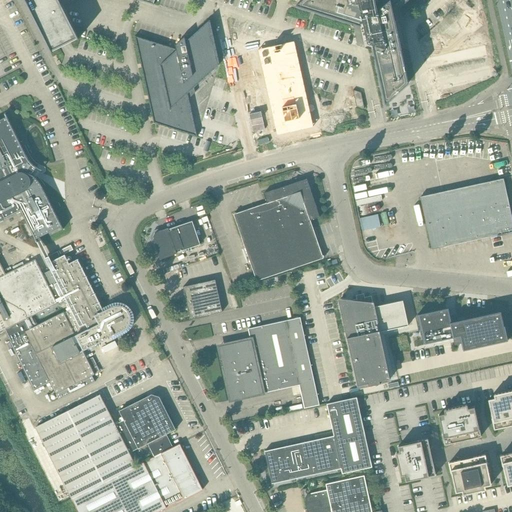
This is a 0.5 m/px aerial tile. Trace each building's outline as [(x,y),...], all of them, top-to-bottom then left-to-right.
[(52,51),(77,38),(78,39),(79,39),(59,0),(24,0),(52,53),(52,52),(52,51)] [(301,0),(296,5),(363,26),(367,43),(372,45),(385,104),(403,88),(408,83),(398,37),(403,38),(399,19),(395,22),(393,13),(408,0),(377,0),(378,0),(375,1),(375,0),(301,0)] [(135,36),(145,83),(154,123),(197,136),(188,93),(219,64),(210,19),(185,42),(184,37),(175,45),(176,49),(135,36)] [(294,41),(257,49),(277,135),(314,127),(310,112),(311,112),(312,112),(312,111),(313,111),(313,110),(314,110),(314,109),(314,108),(314,107),(314,106),(313,106),(313,105),(312,105),(311,105),(311,104),(310,104),(309,105),(294,41)] [(356,106),(364,108),(361,92),(353,90),(356,106)] [(0,220),(21,210),(36,242),(37,242),(36,239),(39,237),(40,240),(41,240),(40,237),(61,226),(62,229),(63,229),(43,190),(42,187),(39,182),(36,178),(31,175),(32,173),(34,175),(37,170),(35,169),(36,168),(38,169),(38,168),(34,165),(30,161),(27,157),(5,113),(4,113),(6,117),(0,119),(0,220)] [(310,185),(308,184),(307,179),(301,180),(295,177),(292,183),(263,193),(266,203),(233,214),(256,281),(323,258),(323,257),(324,257),(324,256),(323,255),(322,254),(310,220),(320,217),(309,187),(310,185)] [(511,231),(511,218),(503,179),(420,197),(432,249),(511,231)] [(363,217),(364,229),(382,227),(381,214),(363,217)] [(160,259),(177,253),(176,252),(200,244),(192,221),(168,229),(168,228),(159,231),(158,229),(153,231),(150,237),(152,242),(154,241),(160,259)] [(0,332),(5,330),(10,341),(9,341),(34,391),(44,385),(50,382),(59,400),(89,385),(95,382),(92,376),(95,374),(91,367),(96,365),(93,357),(88,360),(83,351),(100,342),(106,355),(117,349),(111,337),(123,331),(124,330),(125,329),(126,329),(127,328),(128,327),(129,326),(129,325),(130,324),(130,323),(131,322),(131,321),(131,320),(131,318),(131,317),(131,316),(131,315),(130,314),(130,313),(129,312),(129,311),(128,310),(127,309),(126,308),(125,307),(124,307),(123,306),(122,306),(121,305),(120,305),(119,305),(118,305),(117,305),(115,305),(114,305),(113,305),(112,306),(111,306),(103,310),(77,259),(69,263),(64,254),(73,250),(71,245),(49,256),(45,258),(48,264),(51,262),(59,278),(56,279),(51,270),(43,274),(35,259),(33,260),(15,269),(5,274),(0,262),(0,332)] [(190,319),(222,312),(215,280),(183,287),(186,300),(184,301),(183,302),(183,305),(185,306),(187,306),(190,319)] [(380,332),(408,326),(402,301),(374,307),(373,302),(340,299),(341,302),(339,302),(357,386),(368,383),(368,386),(380,383),(379,381),(390,378),(380,332)] [(448,308),(417,315),(421,330),(421,329),(425,344),(460,336),(463,350),(508,340),(504,326),(500,311),(458,320),(451,322),(450,315),(448,308)] [(230,400),(299,385),(304,408),(319,405),(300,317),(248,329),(250,339),(235,343),(237,353),(221,357),(230,400)] [(491,399),(488,400),(489,402),(492,415),(493,419),(492,419),(492,421),(494,429),(505,427),(506,427),(505,423),(511,421),(511,390),(494,395),(495,398),(491,399)] [(100,395),(35,427),(68,491),(133,459),(130,453),(148,444),(151,450),(169,441),(166,434),(175,429),(161,400),(159,397),(152,394),(148,396),(119,411),(124,420),(115,425),(103,402),(103,401),(100,395)] [(271,484),(341,468),(342,473),(371,467),(356,397),(326,404),(333,436),(264,451),(264,452),(266,451),(273,465),(269,467),(270,468),(273,482),(271,483),(271,484)] [(481,437),(479,427),(478,427),(474,407),(467,409),(467,405),(444,410),(445,414),(439,415),(443,435),(442,435),(445,445),(455,442),(455,443),(456,442),(469,439),(470,439),(481,437)] [(433,465),(430,449),(430,450),(427,439),(418,441),(418,442),(398,446),(399,452),(396,453),(401,476),(404,475),(406,481),(425,477),(435,475),(433,465)] [(133,459),(68,491),(78,511),(157,511),(202,490),(179,444),(173,448),(169,441),(151,450),(154,457),(136,466),(133,459)] [(511,454),(500,456),(502,464),(502,466),(503,466),(504,470),(507,483),(507,485),(509,485),(511,484),(511,454),(511,453),(510,453),(511,454)] [(459,461),(449,463),(451,473),(456,492),(462,491),(463,494),(485,489),(484,486),(491,485),(486,465),(487,465),(485,455),(474,457),(473,457),(460,460),(459,460),(459,461)] [(327,490),(310,494),(309,494),(308,495),(307,495),(306,496),(305,497),(305,498),(305,499),(305,500),(305,501),(305,502),(307,511),(382,511),(382,510),(374,511),(371,511),(364,475),(326,484),(327,490)]
